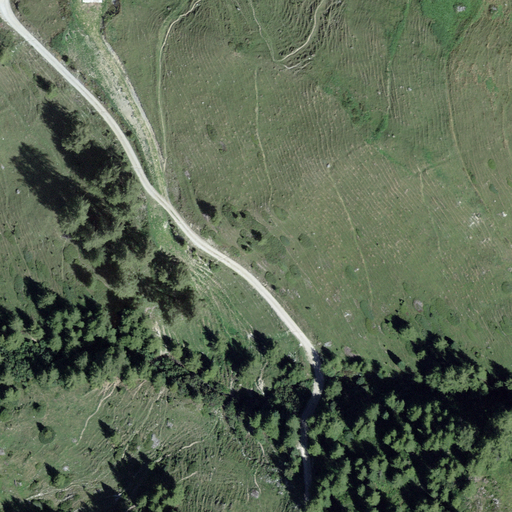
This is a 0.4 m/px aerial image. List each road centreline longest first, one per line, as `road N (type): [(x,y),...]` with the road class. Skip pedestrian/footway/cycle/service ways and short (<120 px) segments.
road 1 (track): [(163,203),(192,237),(253,280),(313,355),(318,383),(302,434),(306,511)]
road 2 (track): [(2,0),(13,23),(107,118),(163,203)]
